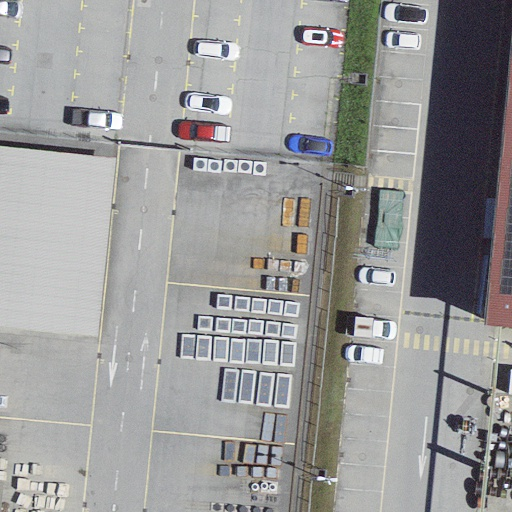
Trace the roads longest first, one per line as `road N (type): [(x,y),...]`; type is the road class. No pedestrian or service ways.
road 1 (unknown): [(269,0),(248,160)]
road 2 (unknown): [(39,0),(30,122)]
